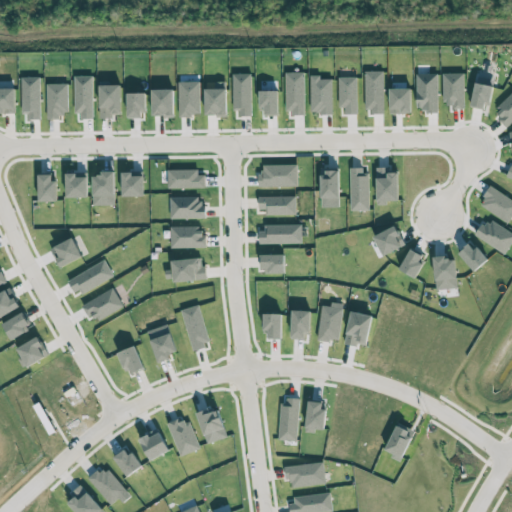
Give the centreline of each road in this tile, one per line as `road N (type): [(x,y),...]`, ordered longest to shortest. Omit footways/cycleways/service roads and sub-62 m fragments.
road 1 (residential): [(511,463),(450,418),(342,376),(269,371),(216,378),(115,416),(0,204),(10,149),(465,146),(479,147),(444,209)]
road 2 (residential): [(228,147),(230,272),(260,511)]
road 3 (residential): [(2,511),(115,416)]
